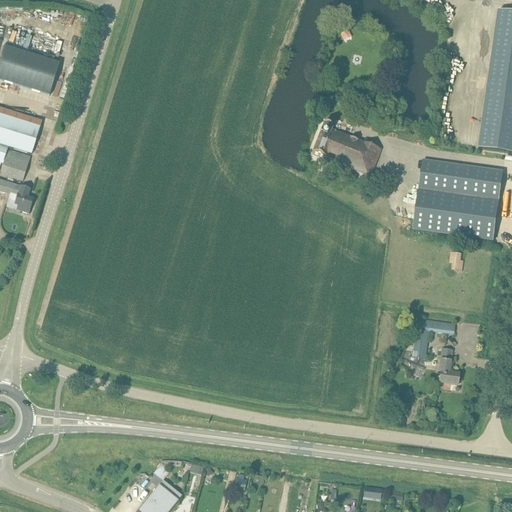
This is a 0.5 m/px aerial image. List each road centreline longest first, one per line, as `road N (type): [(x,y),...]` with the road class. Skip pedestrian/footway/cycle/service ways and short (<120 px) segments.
road 1 (unclassified): [(511,451),(118,390),(12,356)]
road 2 (primary): [(511,477),(130,427)]
road 3 (tertiary): [(12,356),(114,6)]
road 4 (unknown): [(487,447),(511,267)]
